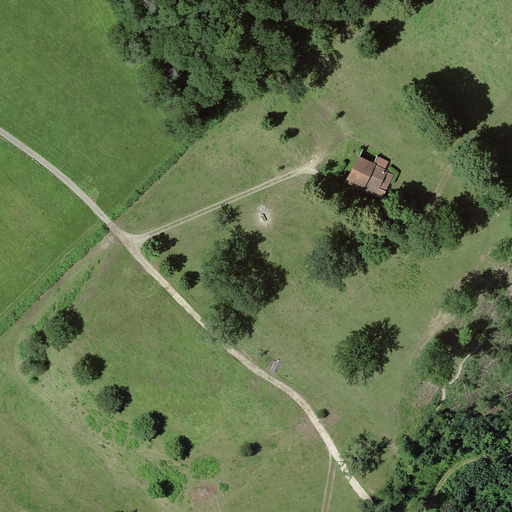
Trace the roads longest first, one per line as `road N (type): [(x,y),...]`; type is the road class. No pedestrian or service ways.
road 1 (trunk): [(511,236),(0,429)]
road 2 (track): [(127,242),(216,337),(300,401),(383,511)]
road 3 (track): [(127,242),(308,169)]
road 4 (track): [(0,130),(56,171),(127,242)]
